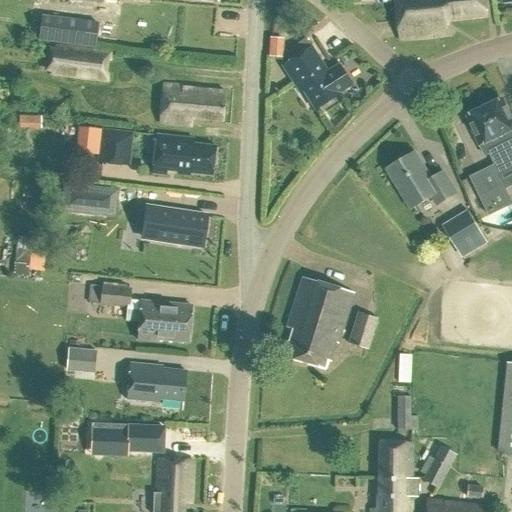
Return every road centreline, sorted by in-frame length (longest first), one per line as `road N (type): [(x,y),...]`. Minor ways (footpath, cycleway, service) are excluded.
road 1 (residential): [(263,262),(246,248),(244,227),(255,0)]
road 2 (unclassified): [(230,511),(245,341),(263,262)]
road 3 (unclassified): [(263,262),(318,177),(410,84)]
road 4 (residential): [(410,84),(318,0)]
